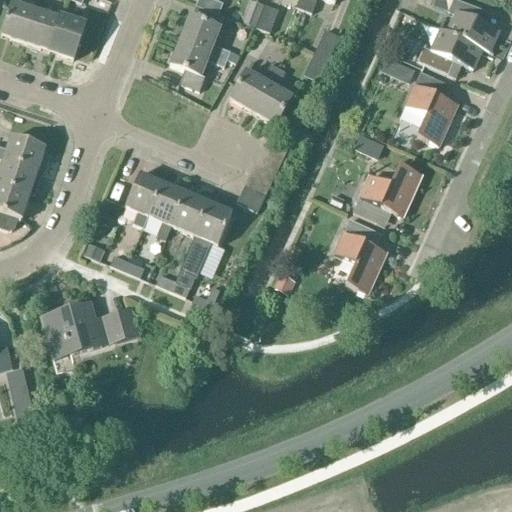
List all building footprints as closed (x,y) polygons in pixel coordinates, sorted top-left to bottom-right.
[(222,8),(202,0),(198,0),(195,10),(217,19),(222,8)] [(298,0),(294,12),(302,15),(307,0),(298,0)] [(307,0),(302,15),(311,18),(317,1),(334,8),(336,0),(307,0)] [(449,0),(430,0),(428,7),(446,13),(450,0),(449,0)] [(445,38),(481,54),(492,59),(492,58),(489,56),(498,36),(477,26),(482,15),(452,3),(447,17),(454,20),(445,38)] [(254,31),(262,9),(250,5),(242,27),(254,31)] [(0,40),(24,48),(35,15),(10,7),(0,38),(0,40)] [(264,9),(255,32),(269,38),(277,14),(264,9)] [(24,48),(48,56),(59,23),(35,15),(24,48)] [(188,21),(178,45),(226,64),(229,56),(212,50),(218,33),(188,21)] [(59,23),(48,56),(72,64),(75,55),(90,60),(98,34),(84,30),(83,31),(59,23)] [(323,35),(313,58),(328,64),(338,41),(323,35)] [(471,75),(481,54),(445,38),(438,35),(429,54),(422,51),(415,66),(454,84),(461,70),(471,75)] [(226,64),(178,45),(168,70),(183,76),(178,88),(198,96),(203,83),(200,82),(206,65),(223,72),(226,64)] [(328,64),(313,58),(303,81),(318,87),(328,64)] [(228,104),(251,118),(277,73),(269,69),(260,84),(245,76),(228,104)] [(284,77),(277,73),(251,118),(274,131),(290,102),(275,93),(284,77)] [(437,152),(456,110),(445,105),(451,91),(419,77),(403,113),(424,122),(415,143),(437,152)] [(2,166),(36,177),(44,153),(9,141),(2,166)] [(265,146),(259,157),(280,167),(286,156),(265,146)] [(254,168),(275,178),(280,167),(259,157),(254,168)] [(36,177),(2,166),(0,170),(0,191),(28,200),(36,177)] [(254,168),(249,179),(270,189),(275,178),(254,168)] [(401,223),(420,180),(398,170),(389,191),(368,181),(352,217),(384,231),(390,218),(401,223)] [(148,222),(162,189),(138,179),(124,212),(137,217),(131,230),(142,234),(148,222)] [(256,217),(264,200),(270,189),(249,179),(235,207),(256,217)] [(184,198),(162,189),(148,222),(170,231),(184,198)] [(28,200),(0,191),(0,234),(6,237),(11,235),(15,231),(17,224),(20,225),(28,200)] [(207,208),(184,198),(170,231),(193,241),(207,208)] [(231,218),(207,208),(193,241),(217,251),(231,218)] [(366,300),(385,258),(374,253),(381,239),(349,224),(333,260),(354,270),(344,290),(366,300)] [(109,271),(124,277),(128,267),(113,261),(109,271)] [(143,273),(128,267),(124,277),(139,283),(143,273)] [(154,290),(170,296),(174,286),(159,280),(154,290)] [(189,292),(174,286),(170,296),(184,303),(189,292)] [(89,308),(40,321),(52,364),(101,350),(89,308)] [(136,340),(129,314),(128,314),(129,316),(107,322),(114,346),(136,340)] [(0,375),(10,372),(5,352),(0,353),(0,375)] [(27,397),(23,378),(10,381),(14,400),(27,397)]
